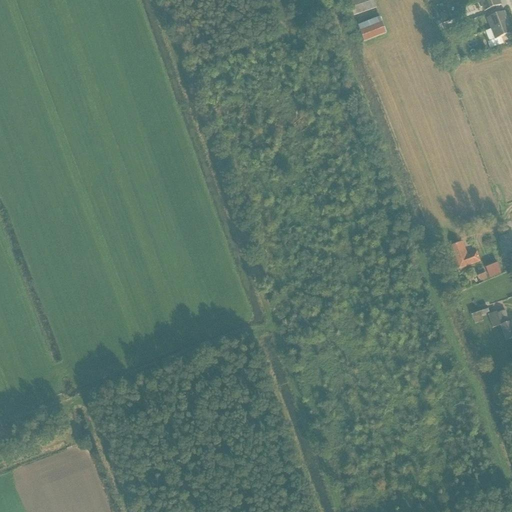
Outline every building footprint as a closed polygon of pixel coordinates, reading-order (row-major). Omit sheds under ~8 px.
[(377,8),(373,0),(347,0),(348,0),(354,16),(377,8)] [(501,5),(499,0),(482,0),(480,1),(484,12),(501,5)] [(508,22),(504,12),(487,18),(491,29),(508,22)] [(357,26),(363,42),(386,33),(380,17),(357,26)] [(454,20),(442,24),(444,30),(456,25),(454,20)] [(495,40),(511,33),(511,32),(508,22),(491,29),(495,40)] [(498,235),(505,256),(511,253),(511,246),(507,232),(498,235)] [(453,269),(456,269),(460,268),(460,269),(480,261),(477,252),(467,255),(463,245),(461,246),(459,243),(451,246),(456,259),(453,260),(450,263),(451,266),(453,269)] [(501,273),(496,261),(484,266),(490,278),(501,273)] [(475,284),(486,279),(484,274),(480,276),(480,277),(473,280),(475,284)] [(487,306),(477,310),(479,316),(489,313),(487,306)] [(493,328),(501,325),(506,341),(511,338),(511,324),(511,322),(509,322),(505,311),(497,314),(496,312),(488,315),(493,328)]
